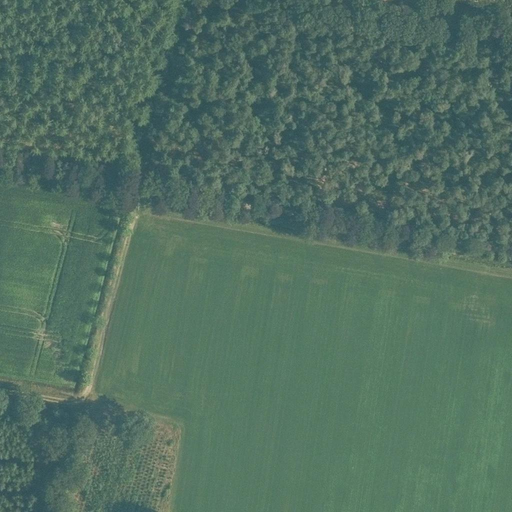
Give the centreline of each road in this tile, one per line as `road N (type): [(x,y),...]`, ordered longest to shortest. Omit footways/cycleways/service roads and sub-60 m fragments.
road 1 (track): [(511,258),(138,190)]
road 2 (track): [(138,190),(44,511)]
road 3 (track): [(138,190),(0,165)]
